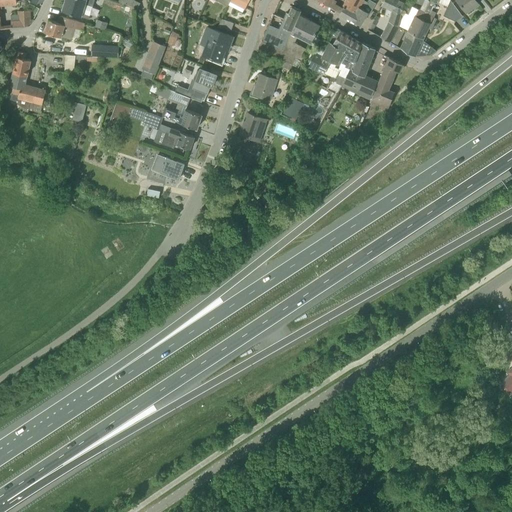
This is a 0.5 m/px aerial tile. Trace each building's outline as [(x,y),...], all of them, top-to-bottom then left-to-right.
[(0,0),(0,30),(2,30),(0,21),(0,16),(0,5),(16,5),(16,0),(0,0)] [(65,0),(62,11),(81,17),(85,5),(93,7),(94,0),(65,0)] [(138,10),(140,11),(141,3),(134,0),(119,0),(119,2),(132,7),(138,10)] [(239,10),(243,13),(247,5),(249,0),(236,0),(243,3),(239,10)] [(362,0),(356,12),(344,5),(340,13),(360,25),(365,17),(366,15),(368,16),(376,3),(370,0),(368,0),(367,2),(364,0),(362,0)] [(356,12),(362,0),(347,0),(344,5),(356,12)] [(390,42),(390,41),(398,26),(401,13),(406,2),(401,0),(384,0),(381,5),(393,10),(389,21),(381,37),(390,42)] [(450,0),(443,16),(455,21),(462,16),(450,0)] [(457,0),(460,4),(466,12),(473,7),(474,8),(479,4),(475,0),(457,0)] [(432,10),(435,3),(430,1),(424,12),(434,17),(436,12),(432,10)] [(272,45),(279,48),(283,51),(284,50),(292,30),(299,14),(301,10),(292,6),(289,13),(286,12),(284,18),(274,14),(262,40),(271,45),(272,45)] [(18,14),(11,15),(12,27),(11,27),(22,26),(29,25),(30,25),(31,25),(31,24),(34,20),(31,17),(31,9),(17,11),(18,14)] [(434,17),(424,12),(419,9),(408,32),(423,39),(428,28),(430,29),(435,18),(434,17)] [(292,30),(284,50),(297,57),(297,58),(302,61),(308,49),(294,42),(297,36),(311,43),(320,25),(299,14),(292,30)] [(45,32),(72,40),(76,28),(83,30),(85,23),(61,16),(59,22),(49,20),(45,32)] [(218,27),(225,29),(231,31),(234,23),(221,18),(218,27)] [(405,30),(398,26),(390,41),(397,45),(405,30)] [(207,27),(204,37),(209,39),(203,55),(221,61),(226,47),(225,47),(226,43),(230,44),(233,36),(207,27)] [(330,42),(333,43),(341,47),(334,61),(331,60),(325,73),(330,75),(336,78),(340,70),(335,67),(337,65),(339,66),(346,52),(349,54),(356,39),(340,30),(336,39),(331,36),(328,40),(330,42)] [(172,31),(167,43),(174,46),(179,34),(172,31)] [(415,56),(423,40),(423,39),(408,32),(401,48),(415,56)] [(153,38),(140,72),(153,77),(166,43),(153,38)] [(353,71),(354,68),(363,43),(356,39),(349,54),(344,64),(347,65),(346,67),(349,69),(353,71)] [(275,56),(293,65),(297,58),(297,57),(284,50),(283,51),(279,48),(272,45),(271,45),(262,40),(258,50),(275,56)] [(308,65),(318,70),(325,73),(331,60),(334,61),(341,47),(333,43),(330,42),(323,57),(314,53),(308,65)] [(432,54),(436,49),(429,42),(424,48),(432,54)] [(363,43),(354,68),(353,71),(349,69),(342,85),(371,98),(377,81),(364,75),(374,49),(363,43)] [(92,44),(91,55),(119,57),(120,45),(92,44)] [(18,57),(14,72),(27,75),(31,59),(26,58),(27,53),(19,51),(18,57)] [(65,69),(75,69),(75,53),(66,53),(65,69)] [(395,70),(395,71),(400,72),(401,68),(402,68),(404,65),(389,57),(386,65),(395,70)] [(386,107),(389,108),(394,93),(387,90),(395,71),(395,70),(386,65),(370,106),(384,111),(386,107)] [(197,80),(192,93),(205,98),(208,91),(210,85),(212,86),(216,75),(199,68),(195,80),(197,80)] [(17,100),(18,97),(34,101),(37,87),(25,85),(27,75),(14,72),(10,86),(13,87),(10,98),(17,100)] [(260,73),(253,94),(270,100),(277,79),(260,73)] [(39,78),(37,87),(34,101),(43,103),(46,90),(41,88),(43,79),(39,78)] [(186,107),(190,97),(164,87),(160,96),(186,107)] [(34,101),(32,108),(41,110),(43,103),(34,101)] [(74,115),(73,120),(82,122),(87,105),(70,101),(68,110),(73,111),(74,115)] [(164,108),(161,115),(164,116),(197,128),(202,115),(184,108),(182,114),(164,108)] [(287,117),(296,121),(298,115),(290,112),(291,110),(285,108),(282,115),(287,117)] [(159,130),(164,116),(161,115),(148,111),(143,124),(159,130)] [(245,128),(242,127),(239,135),(255,140),(260,126),(264,128),(267,119),(248,112),(245,121),(247,122),(245,128)] [(174,148),(176,143),(190,148),(194,136),(187,133),(187,131),(180,129),(179,131),(171,128),(169,133),(166,132),(162,144),(174,148)] [(153,170),(179,179),(185,164),(166,157),(159,154),(153,170)] [(159,197),(161,191),(148,189),(147,195),(159,197)] [(511,374),(502,385),(511,394),(511,393),(511,374)]
